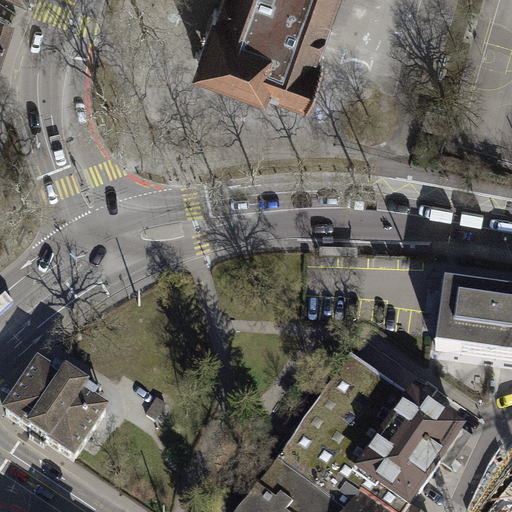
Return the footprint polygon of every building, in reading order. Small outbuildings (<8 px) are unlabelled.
[(221,0),(219,9),(216,8),(198,59),(265,83),(266,80),(310,95),(325,53),(316,50),(334,0),(221,0)] [(0,51),(2,52),(17,13),(0,3),(0,51)] [(359,244),(320,244),(320,251),(320,253),(359,254),(359,253),(359,244)] [(511,298),(446,290),(438,353),(510,363),(511,362),(511,298)] [(278,466),(338,511),(351,511),(363,496),(356,481),(410,403),(351,361),(278,466)] [(38,368),(6,417),(20,426),(33,435),(30,439),(45,449),(48,445),(60,454),(62,454),(74,462),(84,448),(107,414),(94,405),(98,399),(87,391),(92,384),(73,372),(68,379),(57,371),(53,377),(38,368)] [(153,402),(142,418),(152,425),(163,409),(153,402)] [(409,511),(410,511),(461,437),(410,403),(356,481),(363,496),(386,511),(409,511)] [(511,511),(511,460),(484,493),(507,511),(511,511)] [(338,511),(278,466),(243,511),(338,511)] [(386,511),(363,496),(351,511),(386,511)]
